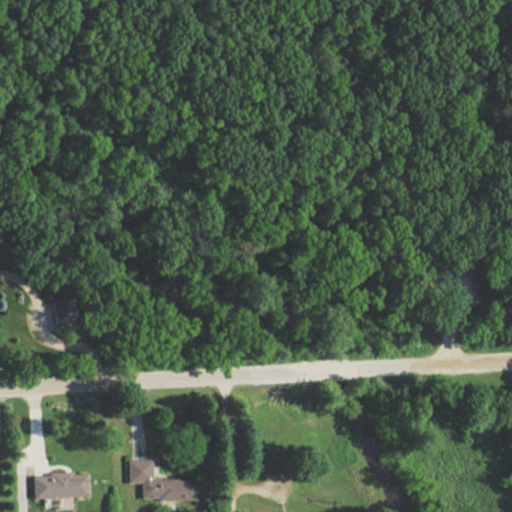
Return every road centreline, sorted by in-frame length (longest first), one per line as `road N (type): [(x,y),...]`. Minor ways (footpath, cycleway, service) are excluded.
road 1 (residential): [(246,374),(0,385)]
road 2 (residential): [(511,359),(359,368)]
